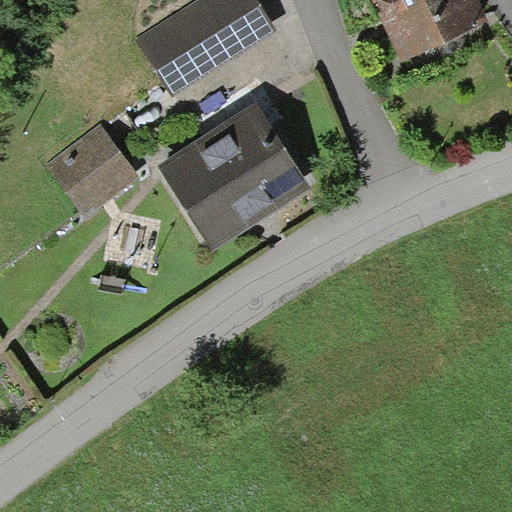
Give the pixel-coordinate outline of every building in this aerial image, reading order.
[(177,84),(278,20),(264,0),(182,0),(140,27),(177,84)] [(372,0),(401,58),(491,14),(483,0),(372,0)] [(134,122),(168,98),(155,79),(120,103),(134,122)] [(214,239),(314,173),(259,92),(160,159),(214,239)] [(84,206),(142,165),(106,115),(47,156),(84,206)]
